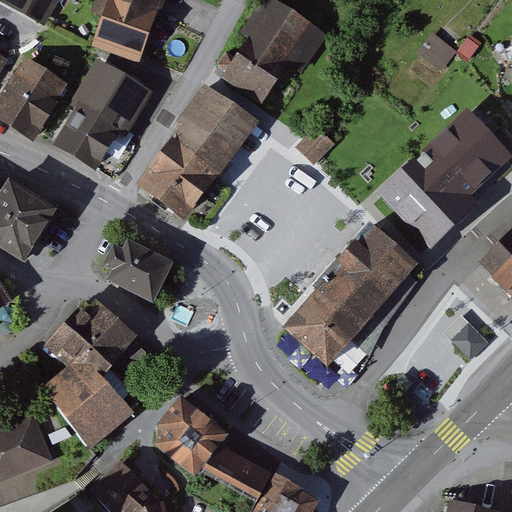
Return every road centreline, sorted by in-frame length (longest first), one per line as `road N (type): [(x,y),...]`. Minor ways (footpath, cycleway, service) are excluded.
road 1 (residential): [(334,435),(439,282),(511,218)]
road 2 (residential): [(112,206),(237,0)]
road 3 (tertiary): [(245,343),(231,286),(112,206)]
road 4 (residential): [(245,343),(186,352),(95,288),(65,287)]
road 5 (primary): [(400,487),(497,389)]
road 6 (tertiary): [(334,435),(270,383),(245,343)]
road 7 (tertiary): [(112,206),(0,152)]
